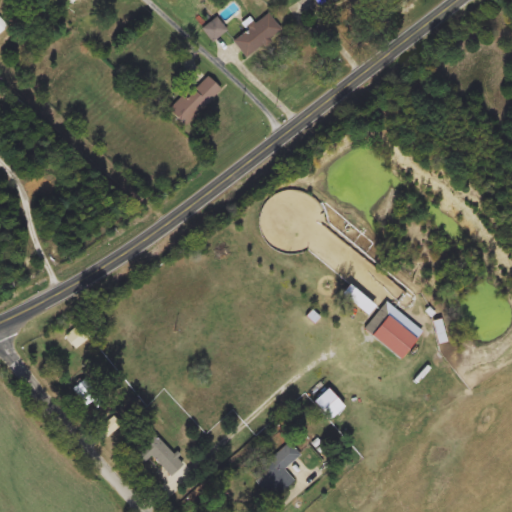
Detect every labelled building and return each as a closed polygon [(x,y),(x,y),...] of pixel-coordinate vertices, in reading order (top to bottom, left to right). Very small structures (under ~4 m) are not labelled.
[(336,0),(321,10),(314,0),(336,0)] [(281,32),(245,57),(233,39),(269,14),(281,32)] [(226,30),(212,41),(202,28),(217,18),(226,30)] [(169,111),(205,74),(221,89),(184,126),(169,111)] [(422,330),(400,360),(361,331),(384,301),(422,330)] [(63,336),(77,325),(87,338),(73,349),(63,336)] [(72,387),(84,377),(104,402),(91,412),(72,387)] [(172,452),(160,465),(138,444),(150,431),(172,452)] [(284,469),(294,482),(275,496),(255,470),(290,443),(300,457),(284,469)]
